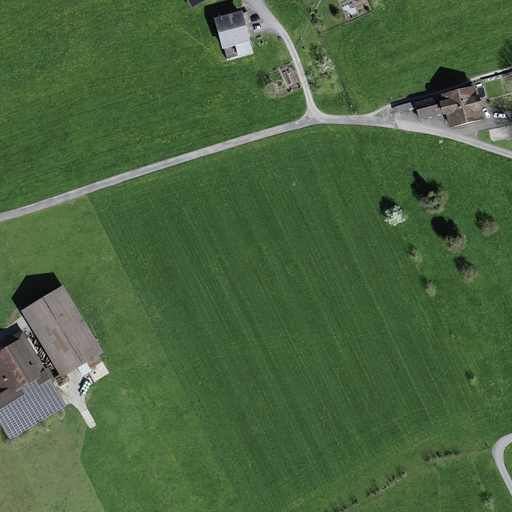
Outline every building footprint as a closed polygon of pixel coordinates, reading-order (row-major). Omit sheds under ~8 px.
[(186,0),(192,10),(209,0),(186,0)] [(242,12),(215,19),(223,50),(224,49),(228,60),(254,53),(250,37),(255,36),(249,12),(243,14),(242,12)] [(475,87),(441,95),(441,96),(443,102),(440,102),(443,114),(443,116),(447,115),(450,129),(484,120),(481,110),(483,110),(479,95),(478,96),(475,87)] [(441,96),(415,103),(420,121),(443,114),(440,102),(443,102),(441,96)] [(63,286),(21,312),(61,379),(104,353),(63,286)] [(23,331),(0,343),(0,390),(2,393),(0,394),(0,424),(10,441),(67,407),(53,382),(55,380),(48,368),(45,369),(23,331)]
